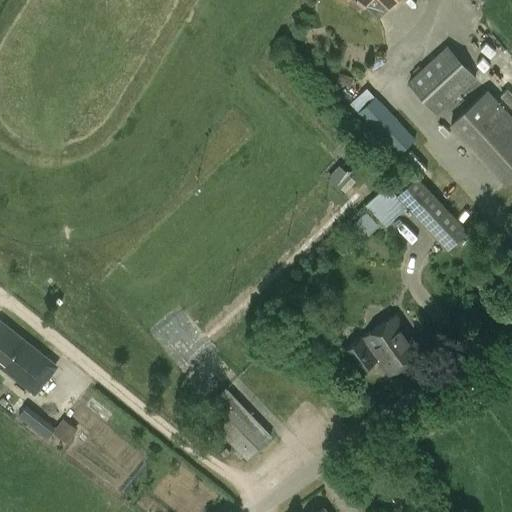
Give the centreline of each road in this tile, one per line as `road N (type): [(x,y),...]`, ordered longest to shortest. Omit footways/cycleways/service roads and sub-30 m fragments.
road 1 (track): [(0,297),(265,504)]
road 2 (unclassified): [(255,511),(511,327)]
